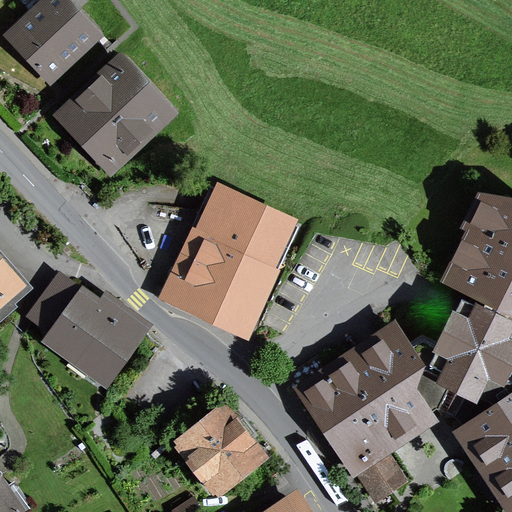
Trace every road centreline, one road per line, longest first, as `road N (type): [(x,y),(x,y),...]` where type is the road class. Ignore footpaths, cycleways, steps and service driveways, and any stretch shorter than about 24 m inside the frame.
road 1 (residential): [(227,377),(407,294),(436,296),(511,330)]
road 2 (tertiary): [(0,147),(116,279)]
road 3 (tertiary): [(227,377),(289,436),(339,511)]
road 4 (tertiary): [(116,279),(227,377)]
road 5 (unclassified): [(0,222),(49,261),(116,279)]
